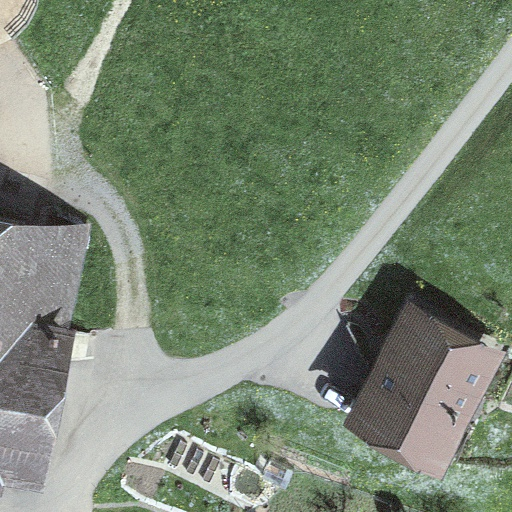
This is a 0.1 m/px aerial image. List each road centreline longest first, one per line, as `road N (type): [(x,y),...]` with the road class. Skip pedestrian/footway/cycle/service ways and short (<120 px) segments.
road 1 (track): [(4,94),(121,219),(134,273),(133,393)]
road 2 (track): [(121,0),(83,62),(42,92),(0,93)]
